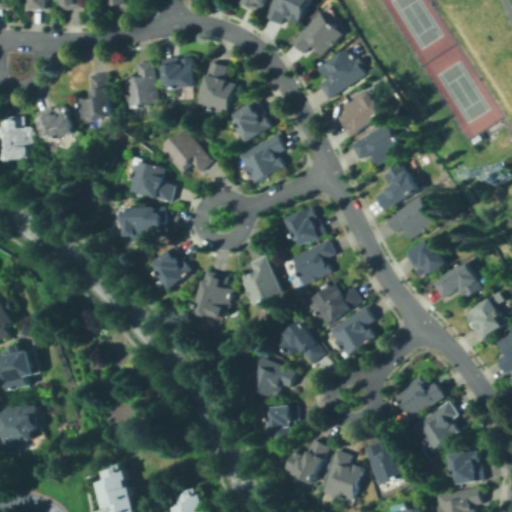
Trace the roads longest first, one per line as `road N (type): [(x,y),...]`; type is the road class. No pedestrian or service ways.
road 1 (residential): [(0,39),(67,41),(192,25),(249,39),(309,123),(403,305),(477,384),(511,448)]
road 2 (tertiary): [(254,511),(170,359),(88,272),(0,209)]
road 3 (residential): [(204,232),(201,215),(210,202),(227,198),(242,207),(246,225),(236,239),(218,243),(204,232)]
road 4 (residential): [(340,414),(333,398),(339,382),(369,382),(376,402),(367,416),(340,414)]
